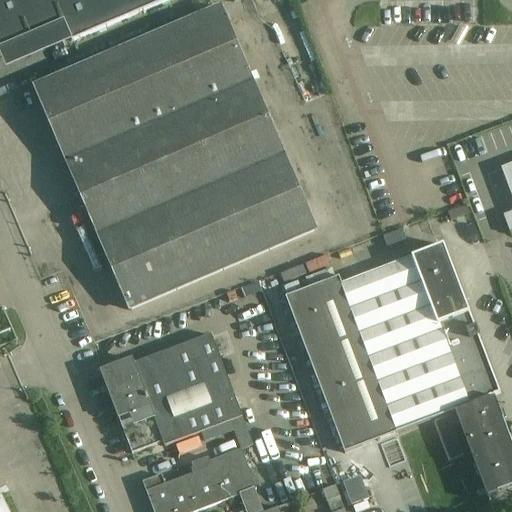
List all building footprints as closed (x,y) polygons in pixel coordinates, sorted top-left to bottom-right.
[(0,0),(0,54),(65,27),(72,43),(173,0),(0,0)] [(130,310),(315,231),(220,8),(35,88),(130,310)] [(511,165),(501,170),(511,198),(511,165)] [(324,248),(302,254),(304,264),(327,257),(324,248)] [(339,279),(285,300),(343,455),(455,413),(455,414),(455,415),(454,415),(455,417),(433,426),(447,463),(462,457),(451,427),(458,425),(489,505),(490,505),(487,499),(511,489),(511,446),(499,412),(494,400),(493,400),(492,397),(493,397),(438,250),(341,286),(339,279)] [(132,361),(100,373),(132,456),(163,444),(164,448),(242,419),(211,338),(135,366),(132,361)] [(199,511),(256,491),(241,452),(209,464),(208,460),(191,466),(193,470),(190,471),(192,476),(164,487),(161,477),(143,484),(153,511),(199,511)] [(327,503),(339,498),(335,488),(323,492),(327,503)] [(0,511),(8,511),(1,496),(0,496),(0,511)]
